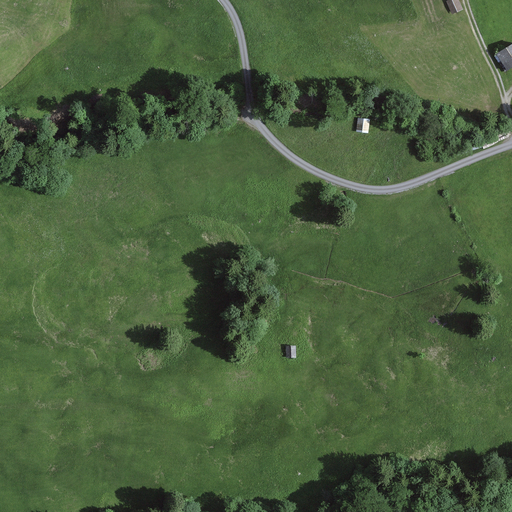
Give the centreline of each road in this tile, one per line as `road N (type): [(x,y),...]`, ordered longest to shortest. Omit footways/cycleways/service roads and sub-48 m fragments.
road 1 (unclassified): [(511,144),(384,190),(309,169),(252,112),(246,56),(223,0)]
road 2 (track): [(511,117),(466,0)]
